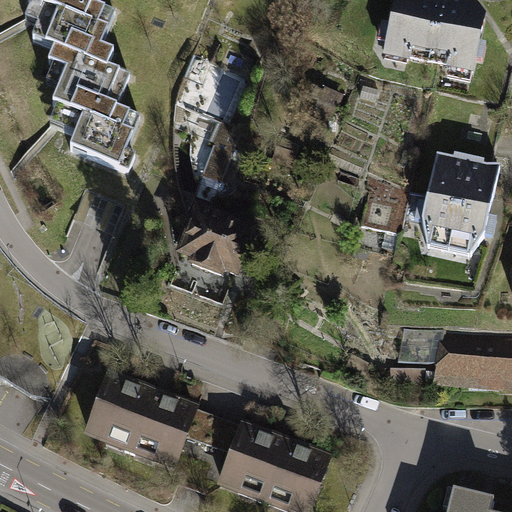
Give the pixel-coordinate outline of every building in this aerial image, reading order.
[(30,0),(27,9),(43,15),(31,43),(57,54),(108,75),(109,72),(116,56),(103,51),(118,16),(93,6),(96,0),(30,0)] [(456,0),(399,0),(398,1),(386,54),(473,73),(485,20),(474,4),(456,0)] [(108,75),(57,54),(51,69),(69,76),(52,116),(68,123),(62,137),(76,143),(70,156),(133,182),(141,164),(128,159),(143,124),(118,114),(132,82),(109,72),(108,75)] [(205,176),(222,182),(241,130),(224,124),(205,176)] [(454,161),(437,158),(429,197),(412,193),(406,222),(422,226),(429,251),(469,258),(484,241),(494,243),(498,223),(490,221),(500,171),(484,167),(485,163),(455,156),(454,161)] [(254,230),(198,210),(181,255),(195,261),(193,267),(221,277),(223,272),(237,277),(254,230)] [(259,307),(249,337),(281,348),(291,318),(259,307)] [(511,337),(439,335),(431,383),(511,390),(511,337)] [(426,381),(425,368),(394,370),(394,382),(426,381)] [(226,422),(109,380),(88,436),(174,468),(185,439),(216,450),(226,422)] [(243,430),(222,485),(291,511),(313,511),(331,461),(243,430)] [(493,511),(496,501),(455,492),(449,511),(493,511)]
